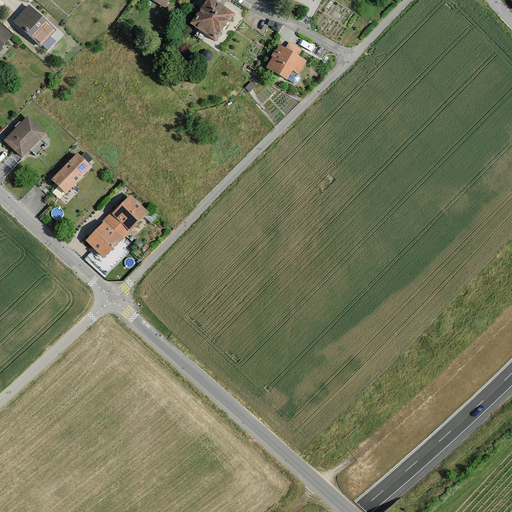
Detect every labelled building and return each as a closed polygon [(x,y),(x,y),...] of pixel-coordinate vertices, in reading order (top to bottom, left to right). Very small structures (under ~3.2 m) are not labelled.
[(236,15),(213,0),(205,0),(188,24),(217,43),(236,15)] [(30,5),(13,22),(40,48),(57,31),(30,5)] [(0,25),(0,48),(12,36),(0,25)] [(277,43),(263,68),(293,85),(307,60),(277,43)] [(47,136),(26,116),(0,142),(22,163),(47,136)] [(77,152),(49,181),(66,197),(94,169),(77,152)] [(126,196),(105,219),(129,241),(150,219),(126,196)] [(105,219),(83,242),(108,265),(129,241),(105,219)]
